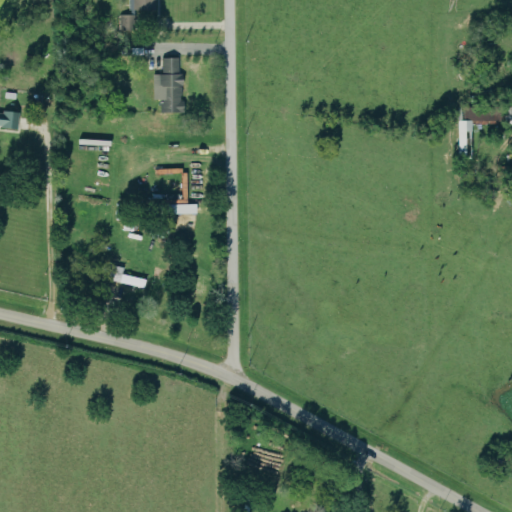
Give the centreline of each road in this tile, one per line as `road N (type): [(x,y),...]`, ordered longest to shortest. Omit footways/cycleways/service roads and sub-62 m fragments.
road 1 (residential): [(0,310),(231,372),(483,511)]
road 2 (residential): [(231,372),(230,0)]
